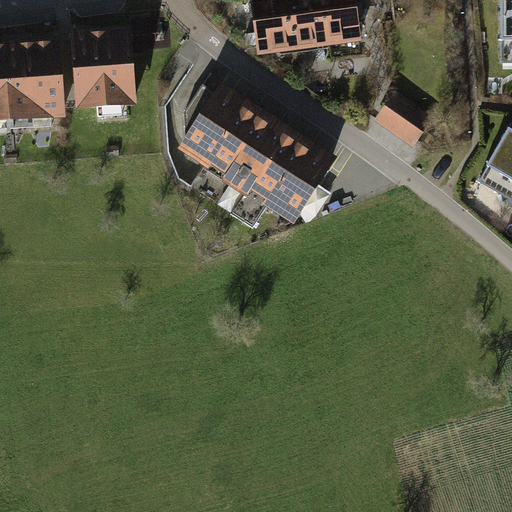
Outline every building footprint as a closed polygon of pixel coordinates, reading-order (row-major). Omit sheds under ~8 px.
[(287,0),(253,0),(260,51),(294,46),(287,0)] [(320,0),(287,0),(294,46),(326,42),(320,0)] [(355,0),(320,0),(326,42),(360,37),(355,0)] [(511,0),(502,0),(502,54),(511,54),(511,0)] [(132,28),(70,33),(77,109),(138,103),(132,28)] [(59,36),(0,40),(0,125),(66,120),(59,36)] [(331,164),(216,90),(187,136),(190,160),(224,182),(219,191),(238,203),(228,218),(249,232),(262,212),(289,229),(331,164)] [(437,118),(397,91),(377,121),(417,148),(437,118)] [(511,133),(509,132),(489,167),(511,179),(511,133)] [(316,216),(334,191),(323,182),(304,208),(316,216)]
